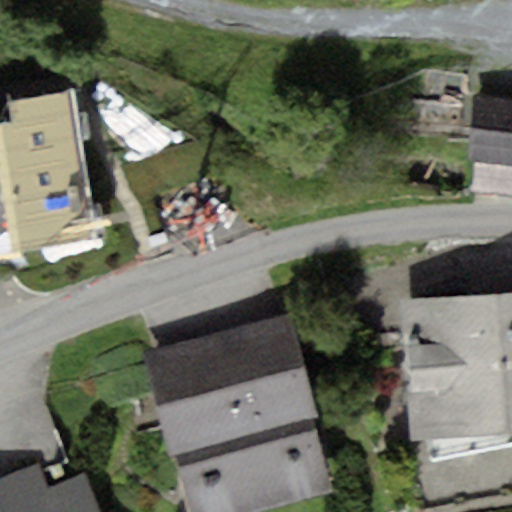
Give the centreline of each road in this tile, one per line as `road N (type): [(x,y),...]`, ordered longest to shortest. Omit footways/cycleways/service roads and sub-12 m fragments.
road 1 (residential): [(0,350),(267,253),(420,224),(511,224)]
road 2 (track): [(511,24),(362,23),(215,11),(176,0)]
